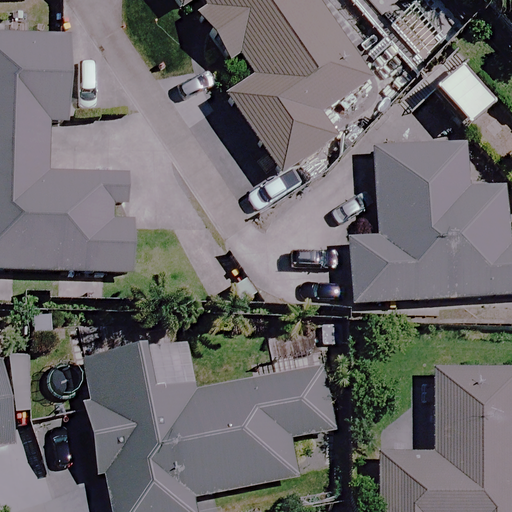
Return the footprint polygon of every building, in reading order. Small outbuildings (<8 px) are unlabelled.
[(162,0),(176,20),(193,8),(198,15),(188,22),(225,73),(234,67),(247,84),(237,91),(218,105),(274,185),(329,146),(313,123),(368,84),(308,0),(162,0)] [(58,153),(59,43),(0,42),(0,278),(124,280),(125,227),(104,227),(105,184),(40,183),(41,153),(58,153)] [(460,197),(457,150),(365,157),(371,242),(340,244),(345,315),(511,302),(511,252),(501,254),(499,220),(497,194),(460,197)] [(189,400),(177,350),(69,374),(99,511),(221,511),(220,501),(291,486),(283,448),(337,436),(322,370),(189,400)] [(0,459),(3,459),(0,434),(0,419),(27,416),(21,361),(0,363),(0,459)] [(511,511),(511,378),(425,377),(423,465),(372,463),(370,511),(511,511)]
